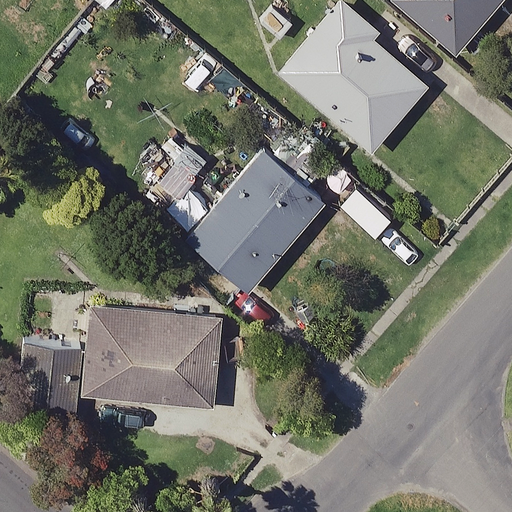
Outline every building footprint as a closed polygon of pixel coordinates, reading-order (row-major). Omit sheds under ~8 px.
[(384,27),(351,0),(334,0),(278,67),(374,148),(431,81),(377,35),(384,27)] [(502,0),(401,0),(459,49),(502,0)] [(275,4),(262,20),(280,35),(293,19),(275,4)] [(328,196),(264,142),(187,233),(251,287),(328,196)] [(225,311),(92,299),(87,343),(82,389),(216,402),(225,311)] [(82,389),(87,343),(25,336),(17,402),(80,409),(82,389)]
